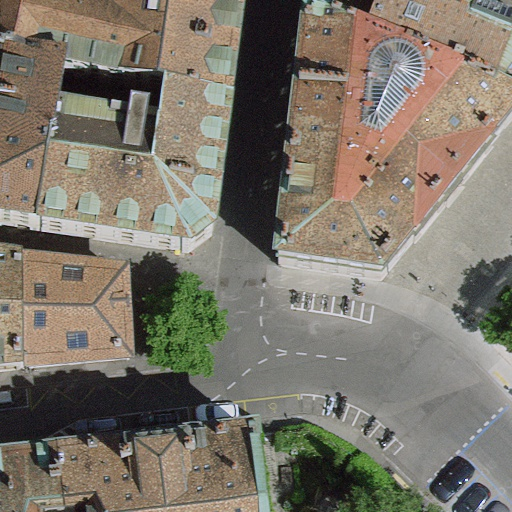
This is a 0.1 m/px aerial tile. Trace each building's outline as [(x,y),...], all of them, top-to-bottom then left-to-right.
[(190,94),(231,102),(240,8),(240,0),(144,0),(140,30),(103,22),(107,0),(0,0),(0,64),(71,79),(190,94)] [(301,0),(301,7),(299,25),(511,101),(511,32),(450,7),(428,0),(301,0)] [(442,213),(511,123),(511,101),(299,25),(290,111),(270,266),(383,282),(442,213)] [(0,225),(39,232),(63,121),(71,79),(0,64),(0,225)] [(227,137),(231,102),(190,94),(184,135),(63,121),(39,232),(134,247),(189,256),(204,246),(216,238),(227,137)] [(0,373),(5,373),(25,370),(24,270),(6,266),(0,265),(0,373)] [(24,270),(25,370),(91,365),(131,360),(127,280),(24,270)] [(264,511),(256,438),(143,451),(137,452),(59,460),(64,511),(264,511)] [(64,511),(59,460),(0,466),(0,511),(64,511)]
